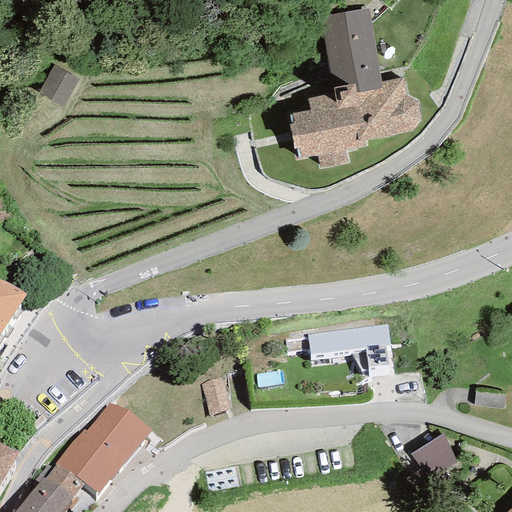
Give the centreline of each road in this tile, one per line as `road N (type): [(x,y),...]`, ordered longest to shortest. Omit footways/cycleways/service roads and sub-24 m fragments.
road 1 (residential): [(46,329),(95,288),(340,200),(422,150),(460,95),(493,0)]
road 2 (tertiary): [(46,329),(108,332),(187,314),(366,294),(432,279),(511,246)]
road 3 (residential): [(100,511),(178,454),(284,425),(386,415),(444,419),(511,440)]
road 4 (residential): [(46,329),(103,384),(50,442),(4,511)]
